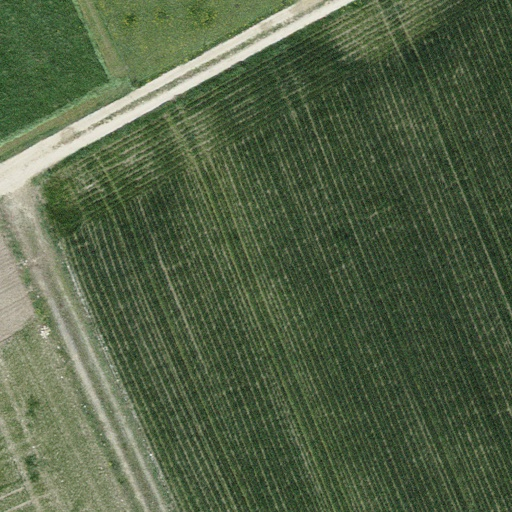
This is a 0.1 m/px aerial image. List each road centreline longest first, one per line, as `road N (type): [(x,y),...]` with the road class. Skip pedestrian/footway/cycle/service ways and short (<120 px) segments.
road 1 (track): [(0,186),(343,0)]
road 2 (track): [(8,181),(154,511)]
